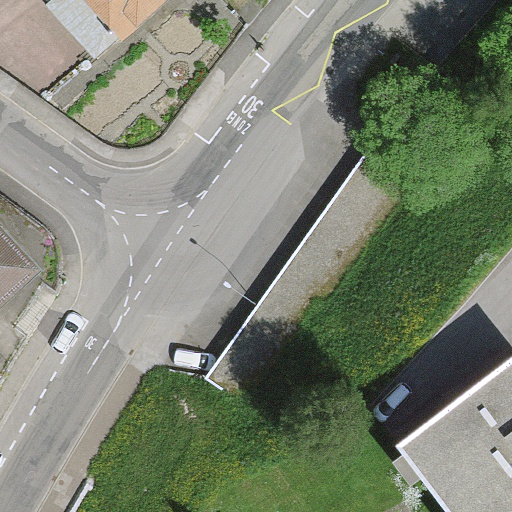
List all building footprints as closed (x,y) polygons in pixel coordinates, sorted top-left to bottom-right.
[(83,0),(116,37),(157,0),(83,0)] [(511,0),(496,0),(436,67),(476,103),(511,62),(511,0)] [(259,303),(206,378),(250,409),(421,169),(377,138),(259,303)] [(0,298),(32,269),(0,234),(0,298)] [(511,511),(511,356),(397,444),(448,511),(511,511)]
